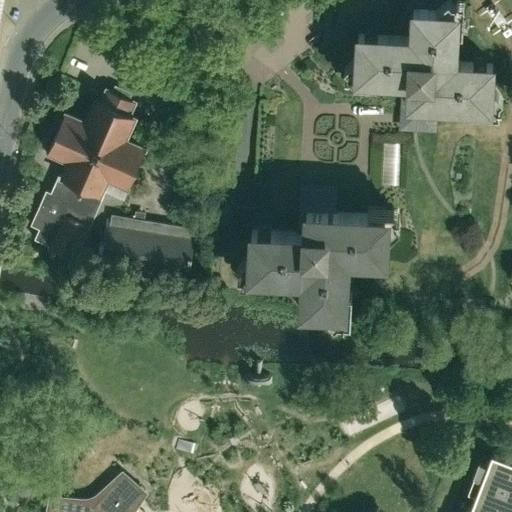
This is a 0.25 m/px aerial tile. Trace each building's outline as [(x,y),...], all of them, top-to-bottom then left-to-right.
[(250,251),(250,255),(254,260),(253,274),(269,275),(303,276),(302,287),(298,291),(297,299),(301,304),(301,308),(323,309),(345,310),(346,290),(348,257),(365,258),(368,262),(377,262),(381,259),(386,259),(387,237),(453,240),(459,125),(438,124),(429,123),(430,104),(437,105),(439,105),(470,107),(486,107),(487,93),(491,89),(491,85),(492,63),(488,63),(484,59),(475,59),(472,62),(455,61),(456,32),(457,12),(435,10),(413,9),(413,14),(409,17),(408,26),(412,30),(412,36),(379,35),(376,31),(367,30),(363,34),(358,34),(357,56),(357,60),(356,84),(355,100),(316,98),(300,98),(264,96),(259,186),(258,206),(258,208),(253,208),(251,230),(250,251)] [(47,199),(43,197),(31,224),(39,228),(35,238),(41,240),(48,244),(47,247),(75,259),(103,194),(100,193),(107,177),(128,186),(145,147),(125,138),(135,115),(129,113),(134,102),(136,102),(136,101),(121,94),(105,88),(105,89),(106,89),(102,100),(96,98),(86,121),(65,111),(48,151),(68,160),(66,166),(61,175),(58,174),(49,196),(47,199)] [(99,260),(162,271),(188,275),(195,236),(190,235),(191,229),(144,221),(144,216),(140,215),(135,214),(134,219),(112,215),(111,222),(106,221),(103,238),(100,238),(98,251),(101,252),(99,260)] [(457,230),(462,251),(484,245),(478,224),(457,230)] [(511,511),(511,460),(491,453),(487,464),(476,494),(468,511),(511,511)] [(50,497),(47,511),(126,511),(144,491),(123,472),(94,506),(50,497)]
